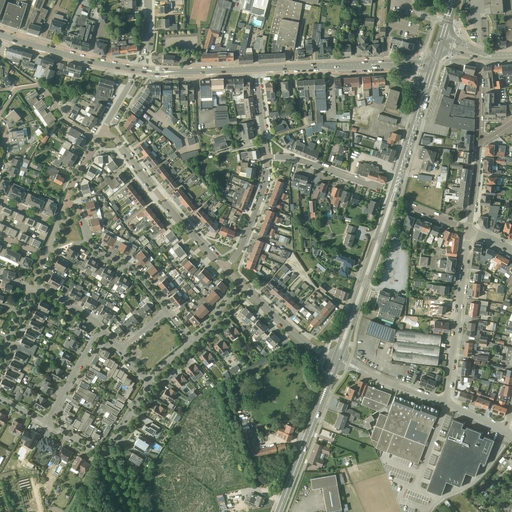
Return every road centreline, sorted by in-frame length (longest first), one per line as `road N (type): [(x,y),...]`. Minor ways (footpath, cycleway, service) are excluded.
road 1 (primary): [(336,359),(431,71)]
road 2 (residential): [(224,266),(102,130)]
road 3 (secondary): [(256,69),(386,62),(431,71)]
road 4 (residential): [(446,403),(469,231)]
road 5 (primary): [(278,511),(336,359)]
road 6 (residential): [(166,310),(132,271),(93,247),(80,212),(66,201)]
road 7 (secondary): [(133,69),(0,34)]
road 8 (residential): [(97,139),(33,86),(16,90),(0,117)]
road 9 (secondary): [(256,69),(133,69)]
road 10 (residential): [(336,359),(306,344),(242,285)]
road 11 (residential): [(224,266),(251,222),(266,156)]
